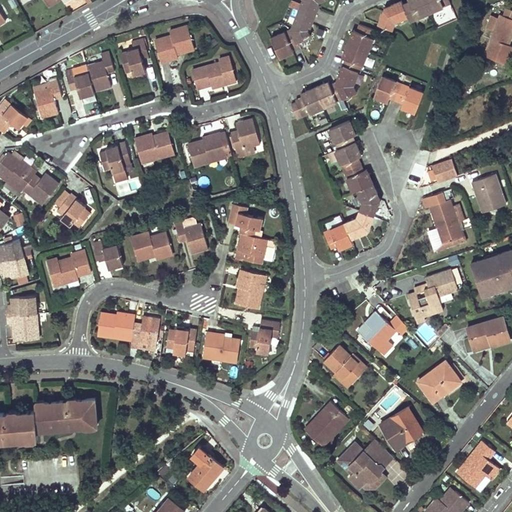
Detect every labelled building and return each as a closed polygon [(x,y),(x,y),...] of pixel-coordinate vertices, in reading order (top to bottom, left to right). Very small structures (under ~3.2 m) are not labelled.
[(277,16),(284,0),(267,0),(263,9),(277,16)] [(302,0),(291,28),(271,37),(279,57),(293,51),(292,48),(298,45),(297,42),(310,36),(306,28),(308,26),(310,26),(317,9),(320,4),(317,3),(318,1),(319,0),(302,0)] [(399,0),(385,5),(378,23),(392,28),(395,20),(408,15),(410,19),(450,2),(449,0),(408,0),(409,0),(402,3),(401,0),(399,0)] [(511,9),(507,8),(503,16),(511,18),(511,9)] [(511,18),(503,16),(501,14),(499,16),(493,13),(488,26),(494,28),(484,55),(508,64),(511,52),(511,45),(510,44),(506,43),(511,28),(511,18)] [(163,42),(157,44),(162,61),(179,56),(178,52),(195,47),(188,24),(171,29),(172,34),(162,37),(163,42)] [(302,96),(310,112),(343,99),(358,93),(354,84),(359,71),(361,72),(377,31),(359,24),(356,30),(354,29),(342,56),(345,58),(336,82),(330,84),(328,80),(301,93),(302,96)] [(149,55),(144,38),(132,42),(134,48),(126,51),(127,55),(121,57),(126,72),(133,70),(134,74),(147,70),(143,57),(149,55)] [(103,60),(87,64),(89,72),(95,91),(111,86),(107,73),(106,69),(114,66),(108,51),(101,53),(103,60)] [(207,68),(193,73),(197,88),(212,84),(212,87),(236,80),(229,56),(219,59),(219,62),(206,66),(207,68)] [(74,76),(72,68),(65,71),(69,85),(76,83),(77,87),(81,97),(95,93),(95,91),(89,72),(74,76)] [(416,112),(424,91),(383,75),(374,96),(389,101),(390,98),(403,103),(402,106),(416,112)] [(50,86),(35,91),(42,117),(58,112),(54,99),(53,95),(61,93),(56,77),(48,79),(49,81),(50,86)] [(49,81),(33,86),(35,91),(50,86),(49,81)] [(310,112),(302,96),(295,99),(296,101),(303,115),(310,112)] [(303,115),(296,101),(290,103),(297,118),(303,115)] [(2,114),(0,113),(0,130),(3,133),(7,128),(4,126),(9,120),(12,122),(19,128),(23,123),(28,116),(11,103),(2,114)] [(32,119),(28,116),(23,123),(26,126),(32,119)] [(230,131),(236,150),(253,145),(260,143),(253,117),(235,122),(237,129),(230,131)] [(357,133),(351,119),(330,128),(339,148),(335,149),(353,191),(358,189),(363,202),(357,217),(324,231),(331,248),(338,244),(339,247),(353,241),(352,238),(357,235),(369,228),(382,197),(367,168),(364,169),(357,156),(361,155),(354,134),(357,133)] [(9,120),(4,126),(7,128),(12,122),(9,120)] [(153,132),(136,137),(142,158),(159,154),(159,157),(176,152),(169,130),(153,134),(153,132)] [(188,143),(194,166),(227,156),(220,131),(202,137),(203,139),(188,143)] [(122,161),(130,158),(125,140),(117,142),(118,144),(105,147),(106,149),(100,151),(105,170),(112,168),(113,171),(124,168),(124,165),(122,161)] [(237,154),(254,149),(253,145),(236,150),(237,154)] [(9,179),(23,190),(34,177),(36,174),(37,172),(24,160),(21,162),(9,152),(0,163),(0,175),(7,181),(9,179)] [(452,156),(432,163),(437,180),(457,174),(452,156)] [(504,204),(493,171),(470,179),(473,188),(476,187),(479,196),(476,197),(481,212),(504,204)] [(34,177),(23,190),(42,205),(60,184),(47,173),(42,179),(39,182),(34,177)] [(23,190),(9,179),(7,181),(21,192),(23,190)] [(67,189),(56,203),(62,208),(73,194),(67,189)] [(431,204),(444,243),(463,236),(451,198),(446,199),(442,189),(423,196),(427,206),(431,204)] [(76,223),(82,228),(94,213),(88,208),(89,206),(79,198),(80,197),(74,192),(73,194),(62,208),(60,210),(66,215),(63,218),(73,226),(76,223)] [(242,210),(243,203),(236,201),(232,220),(243,223),(242,230),(245,231),(258,234),(260,227),(264,228),(267,216),(250,212),(242,210)] [(250,212),(252,205),(243,203),(242,210),(250,212)] [(14,213),(17,226),(26,223),(22,211),(14,213)] [(0,212),(0,230),(9,220),(0,212)] [(187,230),(185,223),(178,225),(182,240),(189,238),(190,241),(194,254),(211,250),(204,225),(187,230)] [(258,234),(245,231),(240,248),(248,250),(252,251),(250,258),(265,262),(271,237),(258,234)] [(152,232),(134,237),(140,261),(158,256),(159,259),(176,254),(170,234),(154,240),(153,236),(152,232)] [(31,273),(18,240),(0,247),(0,270),(2,269),(4,273),(7,282),(31,273)] [(105,248),(103,241),(96,243),(100,258),(107,257),(108,260),(110,270),(125,265),(119,245),(105,248)] [(485,258),(470,263),(482,295),(511,284),(511,250),(511,249),(497,254),(498,258),(486,263),(485,258)] [(58,260),(48,262),(54,287),(81,280),(80,277),(92,274),(88,258),(86,251),(72,255),(73,258),(59,262),(58,260)] [(498,258),(497,254),(485,258),(486,263),(498,258)] [(260,289),(264,272),(242,267),(238,285),(240,286),(237,301),(260,306),(263,290),(260,289)] [(439,295),(458,289),(452,269),(426,277),(427,281),(429,287),(424,289),(426,294),(418,296),(416,292),(416,289),(407,292),(415,318),(424,315),(444,309),(439,295)] [(429,287),(427,281),(414,286),(416,289),(416,292),(424,289),(429,287)] [(42,339),(39,297),(14,299),(14,305),(15,309),(11,309),(12,325),(16,324),(16,328),(17,341),(42,339)] [(378,310),(368,321),(372,325),(382,314),(378,310)] [(117,316),(101,314),(98,337),(114,339),(114,337),(133,339),(134,327),(134,323),(135,315),(117,313),(117,316)] [(372,325),(368,321),(360,329),(385,354),(395,344),(390,338),(398,330),(402,334),(409,327),(398,315),(390,322),(382,314),(372,325)] [(503,315),(467,327),(472,346),(489,341),(491,345),(510,339),(503,315)] [(157,346),(160,319),(142,317),(142,324),(141,328),(134,327),(133,339),(132,343),(157,346)] [(273,329),(279,331),(281,324),(261,320),(260,329),(259,333),(252,333),(250,347),(257,348),(257,353),(269,354),(271,337),(273,329)] [(445,322),(436,331),(441,335),(449,326),(445,322)] [(177,331),(169,330),(167,349),(175,350),(174,354),(186,356),(186,351),(187,347),(195,348),(197,330),(190,329),(190,330),(177,329),(177,331)] [(207,333),(204,354),(221,357),(221,361),(237,363),(240,341),(231,339),(224,338),(225,336),(207,333)] [(352,351),(341,340),(326,356),(338,368),(341,365),(344,367),(342,369),(353,379),(366,365),(360,360),(363,356),(354,349),(352,351)] [(489,341),(472,346),(474,350),(491,345),(489,341)] [(157,346),(132,343),(131,348),(138,348),(157,351),(157,346)] [(136,359),(138,348),(131,348),(130,357),(136,359)] [(369,362),(363,356),(360,360),(366,365),(369,362)] [(446,359),(418,379),(433,399),(460,379),(446,359)] [(338,368),(336,370),(350,383),(353,379),(342,369),(344,367),(341,365),(338,368)] [(311,418),(305,424),(323,442),(349,415),(330,396),(324,402),(325,403),(327,404),(312,419),(311,418)] [(0,439),(14,439),(38,437),(38,429),(74,427),(98,425),(96,397),(36,401),(36,409),(0,411),(0,439)] [(327,404),(325,403),(311,418),(312,419),(327,404)] [(423,429),(408,405),(381,422),(396,447),(405,442),(404,440),(423,429)] [(481,438),(455,470),(473,485),(484,472),(490,477),(498,467),(487,457),(482,454),(485,451),(489,455),(494,449),(481,438)] [(201,461),(189,475),(204,488),(223,465),(199,445),(192,454),(201,461)] [(364,448),(346,465),(361,480),(358,483),(367,493),(370,490),(375,486),(382,486),(386,490),(394,483),(388,477),(385,474),(386,470),(389,470),(399,460),(384,445),(373,456),(364,448)] [(77,453),(23,458),(25,478),(26,499),(81,494),(77,453)] [(388,477),(402,463),(399,460),(389,470),(386,470),(385,474),(388,477)] [(159,470),(163,475),(171,468),(167,464),(159,470)] [(449,484),(444,490),(447,493),(453,488),(449,484)] [(435,495),(423,509),(426,511),(451,511),(453,510),(455,511),(456,511),(467,500),(453,488),(447,493),(444,490),(438,497),(435,495)] [(183,511),(185,511),(169,497),(155,511),(183,511)]
